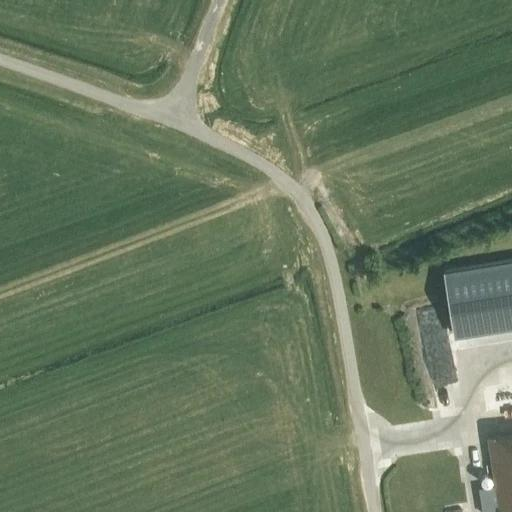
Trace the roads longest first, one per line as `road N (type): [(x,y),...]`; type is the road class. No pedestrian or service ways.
road 1 (unclassified): [(171,118),(282,176),(319,226),(372,511)]
road 2 (unclassified): [(0,62),(171,118)]
road 3 (unclassified): [(171,118),(215,0)]
